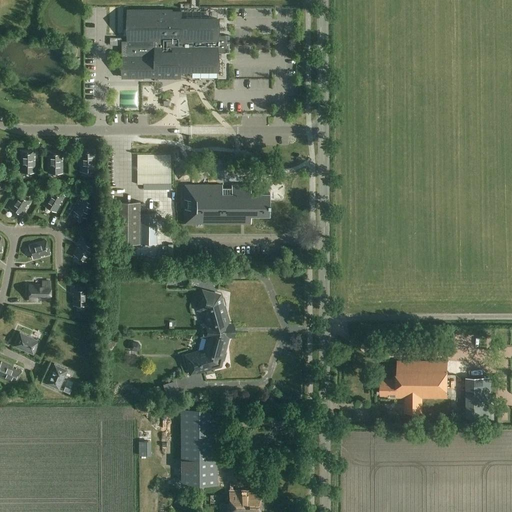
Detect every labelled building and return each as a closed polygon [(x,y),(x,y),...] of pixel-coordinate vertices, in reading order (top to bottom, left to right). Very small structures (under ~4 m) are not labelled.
[(95,55),(94,10),(85,11),(86,55),(95,55)] [(181,19),(181,10),(127,10),(127,42),(122,42),(122,49),(122,51),(122,64),(122,69),(122,77),(138,77),(159,77),(163,77),(180,77),(181,69),(186,69),(203,69),(217,69),(217,62),(217,55),(217,53),(225,53),(226,36),(217,35),(217,19),(194,19),(181,19)] [(122,11),(110,11),(110,34),(122,34),(122,11)] [(269,92),(269,82),(236,82),(236,91),(269,92)] [(120,113),(138,112),(137,97),(119,98),(120,113)] [(191,112),(191,97),(183,97),(182,112),(191,112)] [(79,171),(94,171),(94,159),(93,159),(93,155),(94,155),(94,150),(79,150),(79,171)] [(34,160),(34,157),(35,157),(35,151),(20,151),(20,172),(35,172),(35,160),(34,160)] [(62,157),(62,151),(48,151),(47,172),(62,173),(62,160),(61,160),(61,157),(62,157)] [(172,154),(138,154),(138,186),(172,186),(172,154)] [(184,212),(184,223),(239,223),(250,223),(250,220),(250,216),(250,215),(255,215),(266,215),(269,215),(269,192),(266,192),(255,192),(250,192),(250,185),(236,185),(231,185),(231,187),(222,187),(222,185),(184,184),(184,199),(187,199),(187,208),(184,208),(184,212)] [(44,205),(57,213),(61,205),(60,205),(62,202),(63,203),(66,198),(53,190),(44,205)] [(10,208),(23,216),(27,209),(26,208),(28,205),(29,206),(32,201),(20,193),(10,208)] [(75,212),(88,219),(92,211),(91,211),(92,208),(93,208),(96,203),(83,196),(75,212)] [(140,244),(141,202),(115,202),(115,243),(140,244)] [(74,255),(87,262),(91,255),(90,254),(91,251),(93,252),(96,247),(83,240),(74,255)] [(30,246),(34,260),(42,257),(42,256),(45,255),(45,257),(51,255),(47,241),(30,246)] [(168,270),(167,282),(174,282),(180,277),(180,271),(168,270)] [(50,297),(50,282),(43,281),(43,285),(29,285),(29,297),(50,297)] [(88,306),(88,288),(73,288),(73,294),(75,294),(75,297),(73,297),(73,306),(88,306)] [(228,324),(224,307),(224,306),(223,300),(221,300),(220,295),(202,290),(197,309),(206,311),(208,317),(206,318),(208,323),(202,325),(202,326),(203,325),(203,335),(202,335),(202,336),(208,338),(206,343),(208,344),(206,349),(185,355),(186,355),(191,374),(204,370),(204,369),(213,366),(213,368),(220,366),(221,361),(223,360),(225,354),(224,353),(228,336),(233,336),(234,333),(234,327),(233,324),(228,324)] [(33,354),(39,341),(20,332),(14,345),(33,354)] [(130,345),(129,349),(131,352),(137,352),(140,350),(140,347),(138,344),(132,343),(130,345)] [(447,397),(447,361),(398,361),(397,380),(381,380),(381,394),(389,394),(388,397),(405,397),(404,412),(422,412),(422,397),(447,397)] [(15,369),(12,368),(12,367),(1,362),(0,364),(0,377),(15,384),(21,370),(15,368),(15,369)] [(59,389),(68,370),(54,364),(46,383),(59,389)] [(466,377),(466,417),(491,417),(491,377),(466,377)] [(180,395),(176,380),(163,384),(167,399),(180,395)] [(181,484),(218,484),(217,408),(181,408),(181,484)] [(421,422),(421,414),(412,414),(412,422),(421,422)] [(259,511),(260,495),(241,495),(241,493),(230,493),(230,503),(225,503),(224,511),(259,511)]
